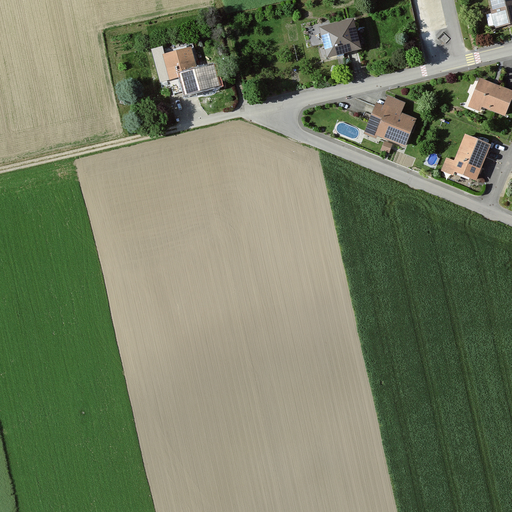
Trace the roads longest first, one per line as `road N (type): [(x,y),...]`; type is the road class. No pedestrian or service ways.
road 1 (residential): [(511,220),(251,113),(511,49)]
road 2 (track): [(0,169),(251,113)]
